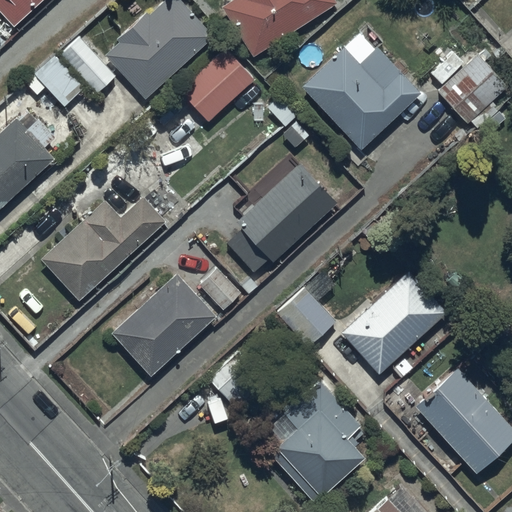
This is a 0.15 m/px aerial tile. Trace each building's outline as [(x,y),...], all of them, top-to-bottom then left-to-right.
[(41,0),(0,0),(0,14),(12,27),(41,0)] [(118,42),(104,55),(144,100),(212,37),(178,0),(167,0),(149,17),(145,12),(115,40),(118,42)] [(253,58),(337,4),(333,0),(234,0),(221,8),(253,58)] [(358,33),(300,87),(359,150),(420,94),(376,46),(373,49),(358,33)] [(115,76),(80,38),(60,56),(96,94),(115,76)] [(254,79),(224,47),(178,90),(208,122),(254,79)] [(56,56),(25,82),(36,94),(46,86),(63,106),(84,89),(56,56)] [(478,56),(438,91),(466,123),(506,87),(478,56)] [(25,131),(15,119),(0,132),(0,208),(53,162),(41,148),(55,136),(40,118),(25,131)] [(273,264),(335,204),(299,165),(236,225),(241,230),(226,245),(254,274),(269,260),(273,264)] [(119,218),(104,201),(40,259),(78,302),(165,222),(142,197),(119,218)] [(240,293),(217,268),(200,285),(223,310),(240,293)] [(408,270),(340,333),(378,375),(447,313),(408,270)] [(175,274),(110,333),(150,376),(214,317),(175,274)] [(337,321),(305,287),(275,315),(307,349),(337,321)] [(272,383),(238,349),(208,379),(242,413),(272,383)] [(511,428),(457,369),(415,408),(477,475),(511,441),(511,428)] [(367,431),(320,381),(266,432),(278,445),(269,453),(312,500),(317,495),(320,498),(363,458),(351,445),(367,431)] [(399,511),(388,499),(372,511),(399,511)]
